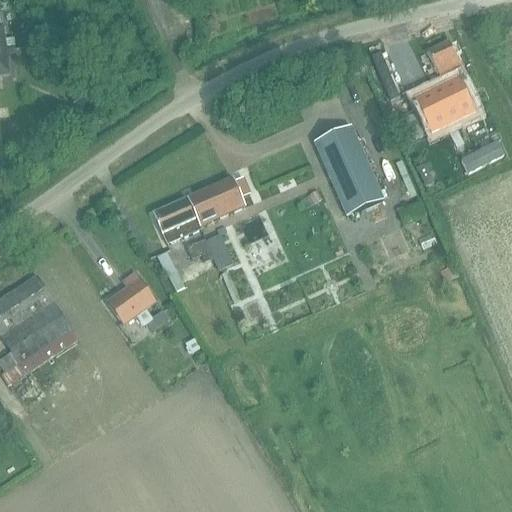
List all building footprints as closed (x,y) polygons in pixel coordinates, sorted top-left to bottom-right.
[(448,43),(427,53),(440,79),(461,69),(448,43)] [(5,51),(0,51),(0,76),(8,76),(5,51)] [(385,52),(378,56),(364,63),(374,84),(396,74),(386,54),(385,52)] [(457,80),(413,101),(430,136),(474,115),(457,80)] [(313,145),(346,218),(382,202),(350,128),(313,145)] [(496,146),(460,164),(468,178),(503,160),(496,146)] [(424,170),(416,173),(424,191),(432,188),(424,170)] [(244,209),(240,200),(249,196),(247,191),(242,181),(233,185),(231,181),(152,216),(166,247),(201,231),(199,228),(244,209)] [(430,198),(406,204),(408,214),(432,209),(430,198)] [(185,249),(191,262),(200,258),(203,265),(212,261),(203,241),(185,249)] [(443,260),(445,271),(461,267),(458,256),(443,260)] [(120,327),(152,304),(133,277),(122,285),(126,291),(105,306),(120,327)] [(0,302),(0,340),(9,354),(0,359),(0,365),(5,373),(3,374),(11,386),(21,379),(22,379),(76,344),(34,280),(0,302)] [(149,333),(165,322),(159,314),(143,325),(149,333)] [(72,358),(38,380),(46,392),(80,370),(72,358)] [(22,380),(15,384),(22,394),(28,390),(22,380)]
